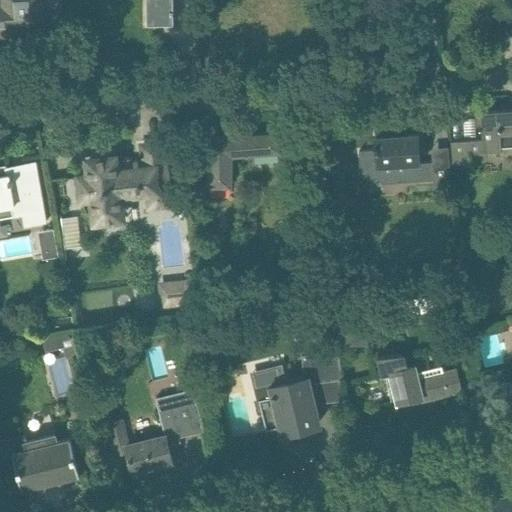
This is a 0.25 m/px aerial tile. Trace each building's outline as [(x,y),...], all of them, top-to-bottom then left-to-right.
[(5,0),(5,4),(0,4),(0,32),(17,31),(17,24),(63,21),(61,0),(5,0)] [(146,0),(147,23),(173,23),(173,0),(146,0)] [(227,0),(231,43),(259,41),(258,30),(290,28),(288,0),(227,0)] [(511,0),(458,0),(459,8),(482,6),(482,11),(501,11),(500,5),(511,4),(511,0)] [(482,138),(451,140),(452,168),(469,167),(468,154),(500,151),(500,146),(511,145),(511,107),(480,110),(482,138)] [(433,162),(420,163),(418,134),(405,135),(405,131),(397,132),(397,129),(374,131),(375,145),(374,145),(374,149),(359,151),(360,173),(367,178),(375,178),(381,171),(381,167),(407,165),(408,181),(434,180),(433,162)] [(280,132),(209,137),(209,186),(232,186),(232,155),(281,151),(281,158),(295,157),(296,165),(308,164),(306,134),(280,136),(280,132)] [(169,185),(168,170),(165,170),(162,143),(142,145),(144,161),(137,162),(137,158),(134,158),(135,160),(116,162),(115,156),(97,158),(96,156),(84,157),(86,169),(88,169),(89,175),(79,176),(82,199),(92,198),(95,226),(123,223),(119,195),(122,195),(122,197),(139,195),(139,193),(147,192),(149,207),(169,204),(167,185),(169,185)] [(25,226),(46,222),(35,162),(5,168),(6,170),(0,170),(0,218),(23,214),(25,226)] [(187,172),(191,205),(206,203),(202,170),(187,172)] [(341,205),(337,170),(321,172),(324,207),(341,205)] [(56,247),(40,250),(42,258),(50,257),(58,255),(56,247)] [(163,306),(191,303),(189,287),(161,290),(163,306)] [(325,322),(324,299),(301,300),(302,323),(325,322)] [(358,307),(334,310),(338,345),(367,342),(358,307)] [(71,316),(51,319),(53,331),(73,328),(71,316)] [(269,395),(258,398),(260,408),(261,410),(265,428),(278,425),(280,434),(315,425),(321,424),(312,391),(310,381),(315,381),(341,378),(338,350),(309,353),(301,354),(303,375),(285,380),(274,383),(276,393),(275,394),(274,392),(270,393),(271,395),(269,395)] [(381,375),(390,373),(397,403),(421,397),(422,400),(461,390),(455,369),(443,372),(441,365),(416,371),(414,365),(406,367),(403,354),(377,357),(381,375)] [(124,419),(107,424),(114,454),(127,451),(132,472),(172,462),(168,444),(180,441),(178,436),(203,430),(196,401),(193,386),(156,396),(165,433),(130,442),(124,419)] [(26,449),(13,452),(22,489),(40,484),(42,489),(62,484),(61,479),(79,475),(70,438),(56,441),(55,434),(25,442),(26,449)] [(511,511),(511,492),(511,493),(511,496),(488,502),(490,511),(511,511)]
